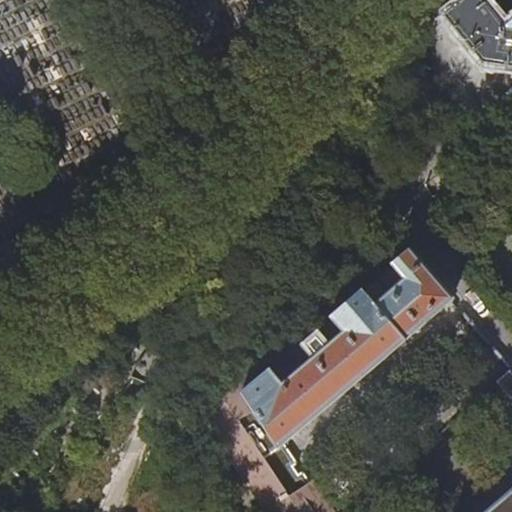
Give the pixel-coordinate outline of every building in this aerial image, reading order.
[(507,68),(511,68),(511,20),(504,27),(481,0),(460,0),(442,14),(481,63),(507,68)] [(367,309),(356,296),(330,318),(343,332),(283,381),(273,368),(242,395),(320,511),(344,511),(318,472),(311,477),(284,444),(452,300),(431,275),(408,249),(384,271),(397,284),(367,309)] [(135,373),(131,377),(152,388),(161,360),(165,345),(160,342),(135,373)] [(508,394),(511,399),(511,373),(499,384),(508,394)] [(320,511),(242,395),(240,391),(203,420),(264,511),(320,511)] [(511,511),(511,493),(489,511),(511,511)]
